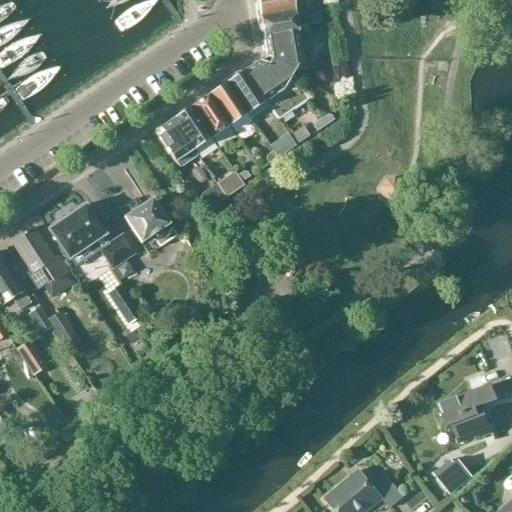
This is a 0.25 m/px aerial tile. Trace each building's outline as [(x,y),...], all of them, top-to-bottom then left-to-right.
[(256,0),(263,41),(308,34),(307,26),(297,28),(292,0),(256,0)] [(314,15),(311,18),(313,26),(320,24),(319,14),(314,15)] [(259,62),(245,72),(269,108),(278,121),(308,100),(299,87),(292,78),(296,72),(304,71),(314,69),(308,34),(263,41),(266,58),(259,62)] [(269,108),(245,72),(227,84),(251,120),(269,108)] [(251,120),(227,84),(209,96),(233,132),(251,120)] [(233,132),(209,96),(191,108),(215,144),(233,132)] [(215,144),(191,108),(173,120),(197,156),(215,144)] [(290,124),(296,134),(311,125),(305,115),(290,124)] [(331,117),(327,116),(314,125),(314,128),(317,132),(334,121),(331,117)] [(197,156),(173,120),(157,131),(156,135),(179,169),(197,156)] [(289,136),(271,148),(274,152),(278,159),(288,152),(296,146),(289,136)] [(278,159),(274,152),(265,158),(266,161),(269,165),(278,159)] [(244,172),(237,177),(241,184),(250,178),(247,174),(244,172)] [(241,184),(237,177),(230,182),(230,185),(233,189),(241,184)] [(205,208),(213,202),(211,198),(208,197),(201,202),(205,208)] [(152,199),(123,219),(148,256),(177,237),(152,199)] [(85,205),(47,230),(68,261),(70,260),(75,268),(100,251),(112,269),(133,255),(121,237),(109,245),(104,237),(106,236),(85,205)] [(11,243),(41,289),(52,282),(53,283),(67,274),(56,258),(53,260),(33,229),(11,243)] [(30,304),(0,258),(0,307),(11,300),(19,312),(30,304)] [(48,321),(62,343),(71,357),(83,349),(60,313),(48,321)] [(149,329),(137,337),(148,354),(159,346),(149,329)] [(47,368),(29,342),(16,350),(34,376),(34,377),(39,384),(48,377),(43,370),(47,368)] [(482,405),(497,399),(492,385),(438,406),(448,430),(452,429),(458,444),(475,438),(476,441),(493,434),(482,405)] [(0,407),(0,422),(1,424),(10,419),(2,407),(0,407)] [(391,510),(404,499),(388,479),(375,489),(362,473),(326,502),(334,511),(362,511),(365,509),(367,511),(369,511),(384,501),(391,510)]
